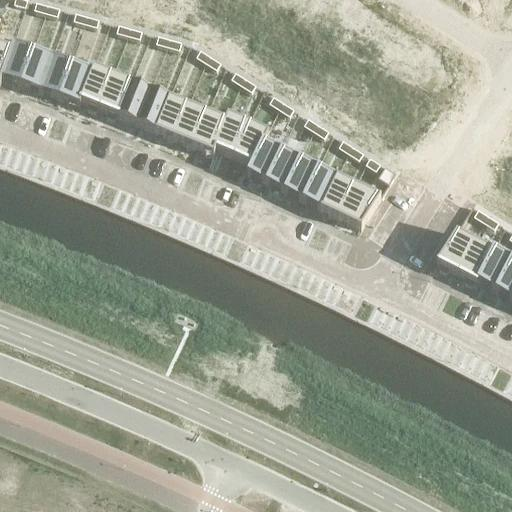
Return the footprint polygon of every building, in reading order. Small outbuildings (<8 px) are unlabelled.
[(20,4),(16,15),(24,17),(27,6),(20,4)] [(39,9),(36,21),(44,23),(47,11),(39,9)] [(47,11),(44,23),(52,25),(55,13),(47,11)] [(79,20),(75,32),(83,34),(86,22),(79,20)] [(86,22),(83,34),(91,36),(94,24),(86,22)] [(122,32),(118,44),(126,46),(129,34),(122,32)] [(126,46),(134,48),(137,36),(129,34),(126,46)] [(161,43),(158,55),(166,57),(169,45),(161,43)] [(174,59),(177,47),(169,45),(166,57),(174,59)] [(10,55),(0,51),(0,90),(2,85),(1,84),(13,50),(12,49),(10,55)] [(20,91),(32,56),(13,50),(1,84),(2,85),(11,88),(17,90),(20,91)] [(40,98),(51,63),(32,56),(20,91),(23,92),(24,92),(29,94),(40,98)] [(203,58),(196,68),(203,73),(210,62),(203,58)] [(203,73),(210,77),(217,67),(210,62),(203,73)] [(59,105),(71,70),(51,63),(40,98),(50,101),(56,103),(55,103),(59,105)] [(91,77),(71,70),(59,105),(62,106),(62,105),(68,107),(78,111),(92,73),(91,77)] [(112,81),(92,73),(78,111),(79,111),(80,107),(89,111),(87,115),(95,119),(97,114),(98,115),(112,81)] [(238,80),(231,91),(238,95),(245,85),(238,80)] [(117,122),(131,89),(112,81),(98,115),(108,118),(106,123),(114,126),(116,122),(117,122)] [(238,95),(245,99),(252,89),(245,85),(238,95)] [(136,130),(150,96),(131,89),(117,122),(136,130)] [(155,138),(169,104),(150,96),(136,130),(155,138)] [(174,145),(188,112),(169,104),(155,138),(164,141),(167,145),(173,145),(174,145)] [(276,105),(270,115),(276,119),(283,109),(276,105)] [(276,119),(283,123),(290,113),(283,109),(276,119)] [(193,153),(206,119),(188,112),(174,145),(183,149),(186,153),(192,152),(193,153)] [(224,126),(206,119),(193,153),(201,156),(205,160),(210,160),(213,161),(215,155),(214,155),(228,121),(227,121),(224,126)] [(248,129),(228,121),(214,155),(233,163),(248,129)] [(311,127),(304,137),(311,141),(318,131),(311,127)] [(267,139),(248,129),(233,163),(250,171),(246,180),(247,180),(267,139)] [(311,141),(318,145),(324,135),(318,131),(311,141)] [(247,180),(265,189),(281,156),(264,148),(268,139),(267,139),(247,180)] [(345,149),(339,159),(346,163),(352,153),(345,149)] [(346,163),(352,167),(359,157),(352,153),(346,163)] [(284,198),(299,165),(281,156),(265,189),(284,198)] [(302,207),(318,174),(299,165),(284,198),(302,207)] [(377,169),(371,179),(377,183),(384,173),(377,169)] [(493,188),(511,200),(511,175),(504,170),(493,188)] [(321,216),(336,183),(318,174),(302,207),(321,216)] [(339,225),(355,192),(336,183),(321,216),(339,225)] [(476,205),(511,227),(511,200),(493,188),(493,187),(489,185),(476,205)] [(380,204),(355,192),(339,225),(360,235),(380,204)] [(481,218),(474,228),(481,232),(487,222),(481,218)] [(487,222),(481,232),(488,237),(494,226),(487,222)] [(455,238),(436,269),(440,271),(438,275),(446,279),(448,275),(457,280),(473,247),(455,238)] [(476,287),(492,255),(491,254),(490,256),(473,247),(457,280),(466,284),(463,288),(471,292),(474,286),(476,287)] [(494,296),(511,264),(492,255),(476,287),(494,296)] [(511,306),(511,305),(511,264),(494,296),(511,306)]
